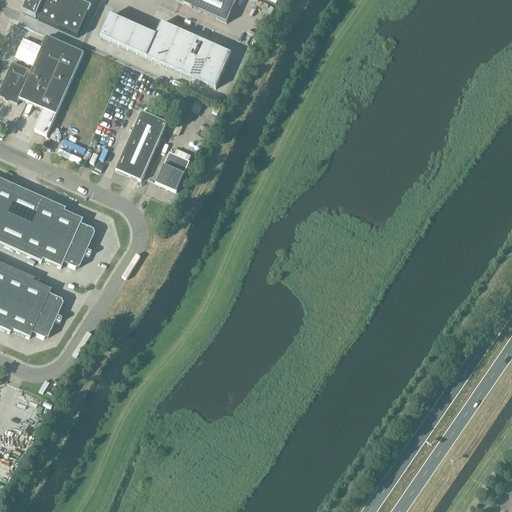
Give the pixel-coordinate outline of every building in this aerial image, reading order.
[(42,6),(28,0),(22,14),(36,20),(42,6)] [(47,0),(38,21),(77,39),(91,10),(68,0),(47,0)] [(171,0),(172,0),(226,25),(237,0),(236,0),(171,0)] [(161,25),(155,37),(110,17),(100,39),(216,90),(231,56),(161,25)] [(12,65),(0,91),(0,98),(17,106),(19,101),(44,112),(34,133),(47,138),(56,117),(84,55),(47,38),(31,73),(12,65)] [(115,172),(141,183),(167,125),(141,114),(115,172)] [(155,185),(176,194),(189,163),(169,154),(155,185)] [(0,246),(7,249),(40,264),(42,262),(60,269),(60,270),(62,265),(75,271),(78,269),(84,257),(87,258),(88,258),(90,257),(90,256),(90,255),(89,253),(86,252),(93,236),(92,232),(79,226),(82,221),(63,213),(64,210),(0,182),(0,246)] [(0,330),(9,335),(10,332),(28,340),(29,340),(31,335),(43,341),(47,339),(53,327),(55,328),(57,328),(58,327),(59,325),(58,324),(57,323),(55,322),(62,306),(61,302),(48,296),(50,292),(50,291),(50,292),(32,284),(33,281),(0,265),(0,330)]
